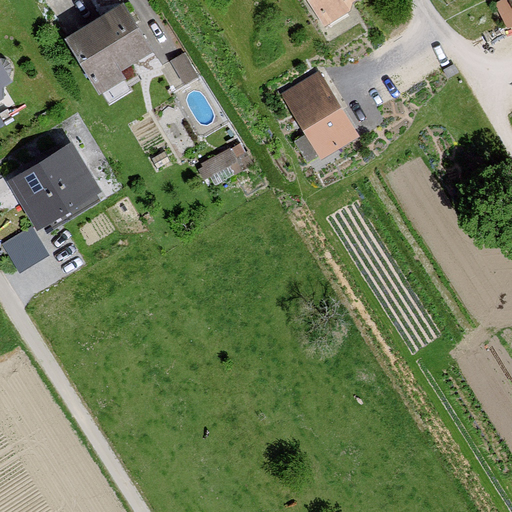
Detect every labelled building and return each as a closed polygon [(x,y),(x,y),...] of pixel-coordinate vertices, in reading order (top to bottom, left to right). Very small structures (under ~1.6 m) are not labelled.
[(310,0),(322,18),(350,0),(310,0)] [(511,0),(495,0),(504,19),(511,15),(511,0)] [(122,7),(68,39),(95,83),(149,51),(122,7)] [(188,49),(171,56),(181,79),(198,72),(188,49)] [(0,65),(0,85),(9,80),(0,65)] [(318,69),(279,91),(316,156),(355,134),(318,69)] [(210,179),(252,161),(242,139),(201,157),(210,179)] [(98,191),(70,145),(10,181),(38,228),(98,191)]
